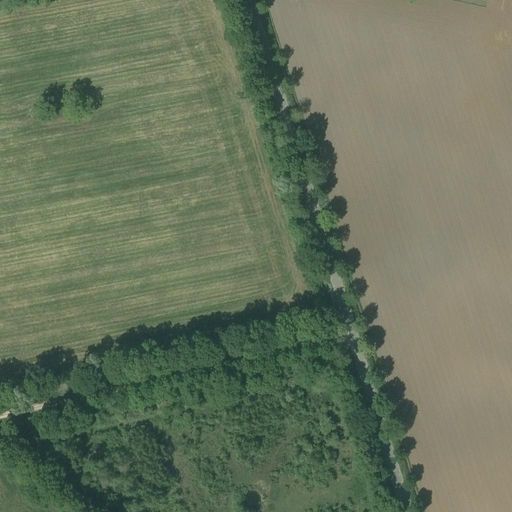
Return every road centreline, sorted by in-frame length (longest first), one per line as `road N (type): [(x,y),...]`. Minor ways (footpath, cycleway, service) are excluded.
road 1 (tertiary): [(407,511),(248,0)]
road 2 (track): [(0,415),(353,333)]
